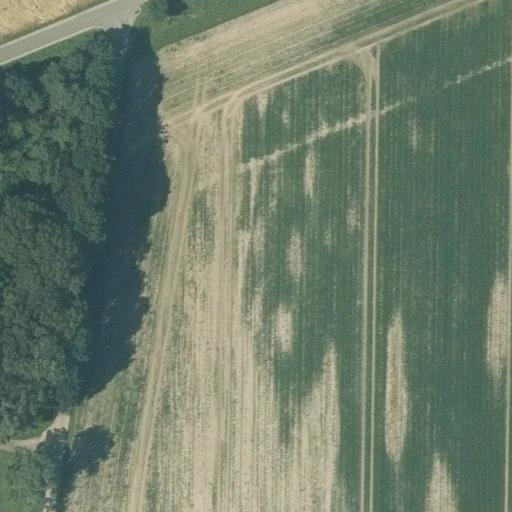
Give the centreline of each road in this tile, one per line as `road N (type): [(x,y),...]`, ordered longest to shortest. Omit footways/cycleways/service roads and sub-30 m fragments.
road 1 (unclassified): [(51,511),(125,5)]
road 2 (unclassified): [(125,5),(0,56)]
